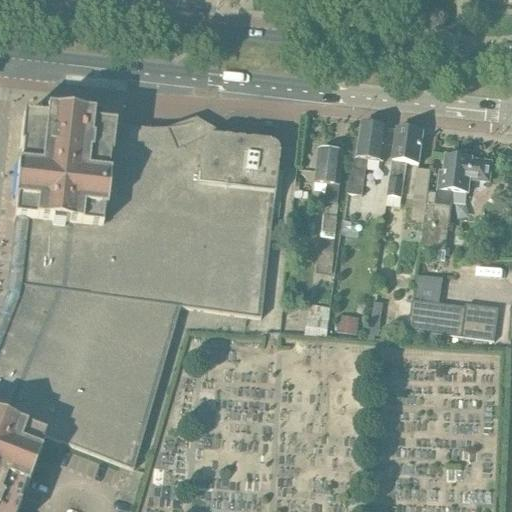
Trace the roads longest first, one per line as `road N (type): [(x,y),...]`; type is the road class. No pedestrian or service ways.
road 1 (secondary): [(0,52),(511,113)]
road 2 (secondary): [(511,63),(0,5)]
